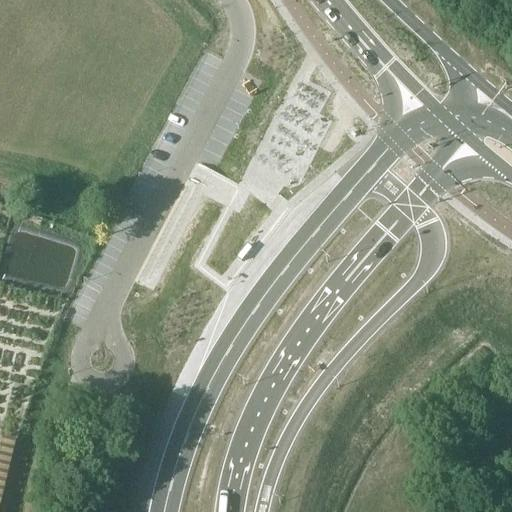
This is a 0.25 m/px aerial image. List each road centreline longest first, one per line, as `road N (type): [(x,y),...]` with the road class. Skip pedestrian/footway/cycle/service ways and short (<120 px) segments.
road 1 (motorway): [(437,112),(383,154),(249,315),(194,413),(163,511)]
road 2 (motorway): [(231,511),(252,430),(296,347),(470,139)]
road 3 (secondary): [(334,0),(437,112)]
road 4 (secondary): [(484,87),(390,0)]
